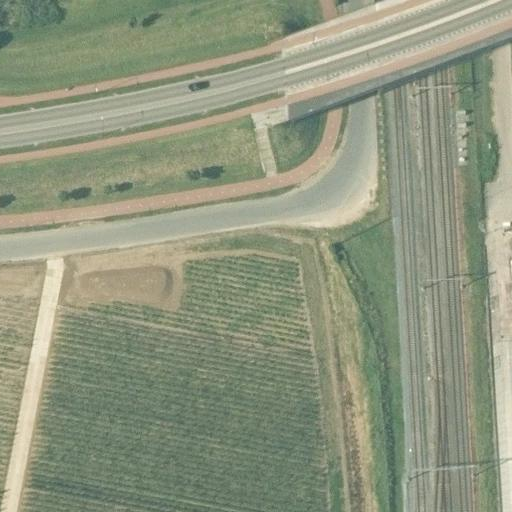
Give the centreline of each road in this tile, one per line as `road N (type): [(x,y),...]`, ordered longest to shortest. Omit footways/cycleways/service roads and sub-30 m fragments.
road 1 (tertiary): [(0,143),(286,86),(511,6)]
road 2 (tertiary): [(482,0),(367,43),(187,93),(0,125)]
